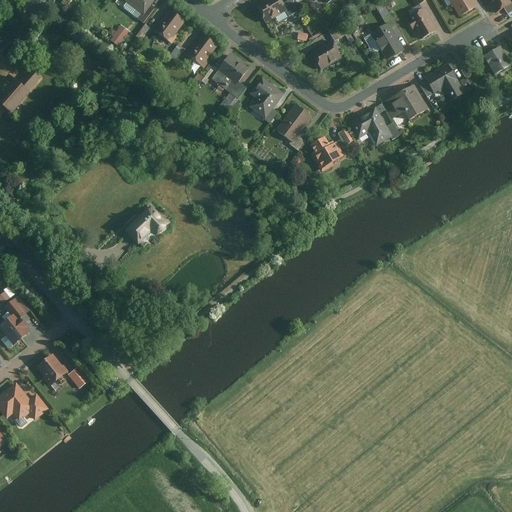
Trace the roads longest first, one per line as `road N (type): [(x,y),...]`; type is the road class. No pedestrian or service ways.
road 1 (residential): [(210,14),(323,104),(340,107),(470,35)]
road 2 (residential): [(73,319),(246,511)]
